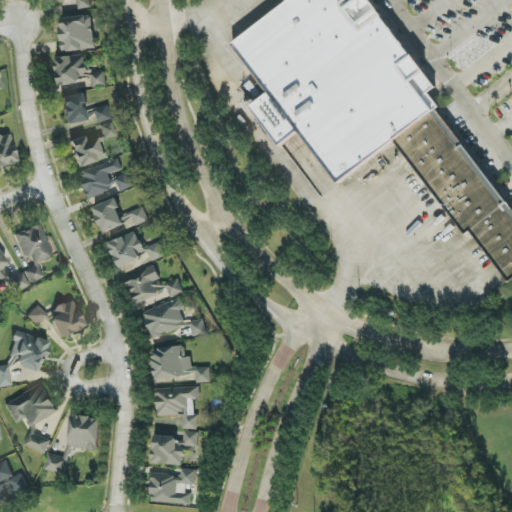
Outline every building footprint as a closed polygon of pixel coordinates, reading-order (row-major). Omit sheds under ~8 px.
[(68,0),(86,9),(90,0),(61,0),(65,2),(66,0),(68,0)] [(369,0),(437,88),(430,93),(441,107),(439,111),(511,205),(511,283),(510,285),(471,234),(466,237),(394,143),(340,185),(301,132),(283,147),(253,108),(269,95),(233,46),(288,2),(286,0),(369,0)] [(96,49),(91,15),(59,19),(64,53),(96,49)] [(56,58),(58,83),(91,80),(92,88),(106,86),(105,68),(86,70),(84,55),(56,58)] [(88,121),(84,94),(62,97),(66,124),(88,121)] [(99,123),(113,120),(110,106),(95,110),(99,123)] [(117,137),(113,122),(99,125),(101,133),(70,141),(77,167),(104,160),(99,141),(117,137)] [(0,166),(17,163),(10,134),(0,136),(0,166)] [(89,198),(119,188),(120,192),(134,187),(130,173),(124,175),(119,159),(80,171),(89,198)] [(125,225),(115,199),(94,207),(103,233),(125,225)] [(149,221),(144,207),(131,212),(136,226),(149,221)] [(53,258),(40,225),(14,235),(23,258),(30,256),(33,265),(22,274),(13,278),(3,267),(8,262),(0,252),(0,279),(4,279),(15,292),(23,289),(31,283),(36,281),(43,276),(41,270),(36,264),(53,258)] [(109,243),(120,269),(142,260),(140,255),(148,252),(152,262),(166,256),(160,242),(144,249),(137,232),(109,243)] [(184,293),(178,278),(162,284),(155,267),(125,279),(137,308),(169,295),(171,298),(184,293)] [(85,326),(71,299),(52,310),(55,315),(49,318),(61,339),(85,326)] [(143,311),(151,338),(188,327),(180,300),(143,311)] [(27,316),(36,326),(47,316),(37,306),(27,316)] [(193,337),(207,335),(204,319),(190,322),(193,337)] [(40,371),(50,344),(17,331),(7,359),(40,371)] [(209,367),(193,369),(191,357),(185,357),(184,346),(153,350),(156,379),(196,375),(197,384),(211,382),(209,367)] [(0,387),(11,387),(9,366),(0,366),(0,387)] [(5,403),(15,424),(25,419),(29,427),(58,413),(45,385),(5,403)] [(157,389),(158,416),(183,415),(184,430),(198,429),(198,415),(194,415),(193,399),(200,399),(200,387),(157,389)] [(46,454),(51,439),(33,433),(34,428),(31,427),(25,447),(46,454)] [(153,465),(184,466),(184,447),(199,447),(200,432),(184,432),(184,438),(154,437),(153,465)] [(64,475),(69,459),(49,453),(44,469),(64,475)] [(0,463),(0,497),(28,486),(23,474),(14,477),(7,461),(0,463)] [(153,474),(151,503),(195,505),(196,495),(177,494),(177,483),(197,484),(197,470),(182,469),(181,476),(153,474)] [(178,493),(196,494),(196,485),(178,485),(178,493)]
